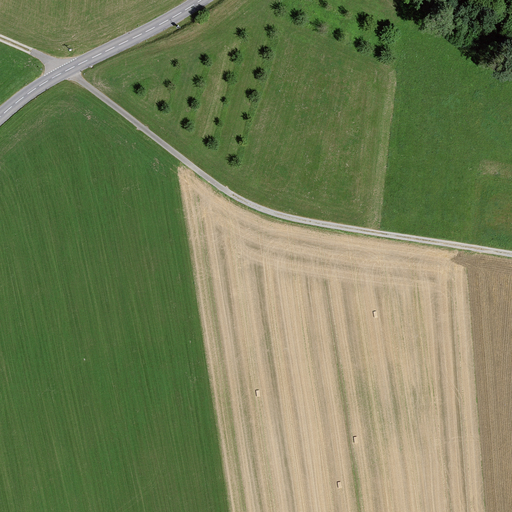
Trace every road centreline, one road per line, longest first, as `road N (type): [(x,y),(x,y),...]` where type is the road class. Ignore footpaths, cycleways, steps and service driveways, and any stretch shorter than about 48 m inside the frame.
road 1 (track): [(511,252),(260,209),(68,69),(0,38)]
road 2 (tertiary): [(195,0),(34,87),(0,115)]
